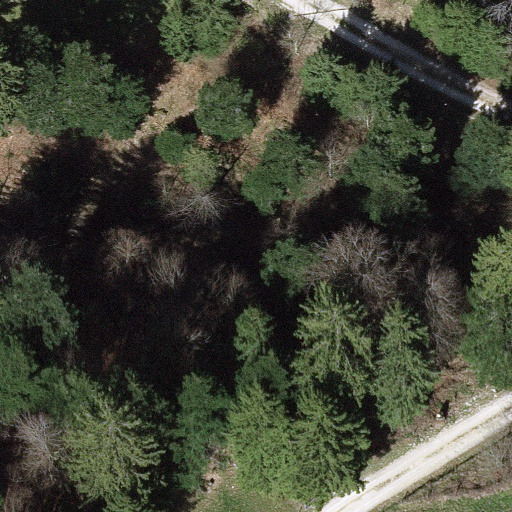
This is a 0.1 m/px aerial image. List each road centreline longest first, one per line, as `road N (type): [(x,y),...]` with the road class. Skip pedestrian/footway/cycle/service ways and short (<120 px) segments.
road 1 (track): [(511,110),(405,60),(306,0)]
road 2 (track): [(355,511),(511,416)]
